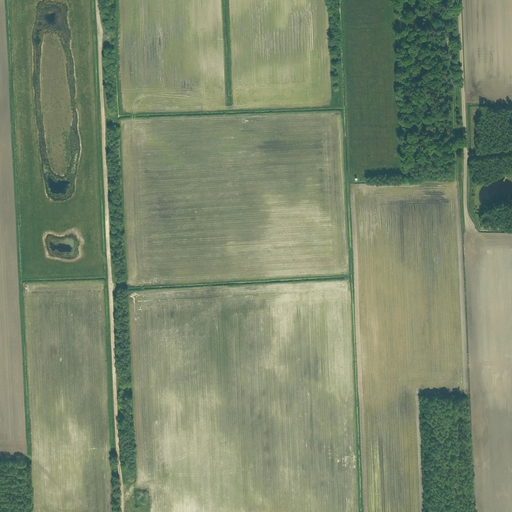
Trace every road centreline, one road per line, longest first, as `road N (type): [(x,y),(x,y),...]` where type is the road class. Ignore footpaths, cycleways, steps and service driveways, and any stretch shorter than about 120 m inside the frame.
road 1 (track): [(97,0),(122,511)]
road 2 (track): [(458,0),(464,229)]
